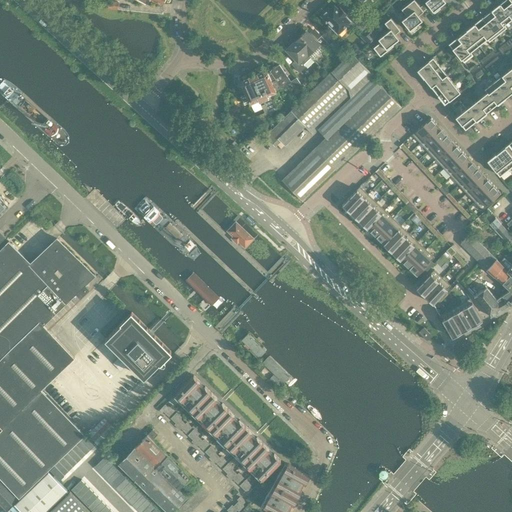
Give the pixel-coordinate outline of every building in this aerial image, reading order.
[(414,0),(413,0),(402,9),(407,16),(402,20),(411,31),(417,27),(416,25),(423,20),(424,22),(430,17),(425,10),(427,9),(424,5),(421,7),(414,0)] [(427,0),(426,1),(435,13),(441,8),(440,7),(446,1),(447,3),(451,0),(427,0)] [(511,1),(511,0),(504,0),(500,4),(511,18),(511,1)] [(511,19),(511,18),(500,4),(492,10),(507,29),(504,26),(511,19)] [(338,10),(334,6),(330,10),(329,8),(322,15),(331,24),(330,25),(338,33),(345,26),(349,30),(355,24),(347,16),(348,14),(341,7),(338,10)] [(492,10),(483,17),(498,36),(507,29),(492,10)] [(483,17),(475,24),(490,42),(498,36),(483,17)] [(381,42),(374,47),(380,56),(394,45),(393,44),(399,39),(395,34),(400,30),(391,18),(385,23),(390,29),(378,39),(381,42)] [(475,24),(467,31),(479,46),(487,39),(489,42),(490,42),(475,24)] [(372,27),(362,37),(370,45),(380,36),(372,27)] [(329,45),(321,36),(316,41),(309,34),(306,31),(295,41),(309,55),(311,58),(313,60),(323,51),(329,45)] [(467,31),(458,37),(473,56),(471,52),(479,46),(467,31)] [(458,37),(449,44),(464,63),(473,56),(458,37)] [(309,55),(295,41),(286,50),(296,60),(291,64),(300,73),(305,67),(303,65),(311,58),(309,55)] [(374,75),(356,57),(352,52),(333,70),(283,118),(265,136),(272,143),(275,146),(281,141),(285,145),(298,133),(304,126),(312,134),(318,129),(353,95),(372,77),(374,75)] [(418,69),(425,78),(440,66),(433,57),(418,69)] [(253,76),(264,100),(268,98),(267,96),(276,92),(275,90),(281,87),(281,88),(289,83),(296,93),(303,88),(296,78),(290,82),(279,65),(270,71),(271,73),(268,75),(267,73),(263,71),(253,76)] [(425,78),(432,87),(447,75),(440,66),(425,78)] [(511,88),(511,70),(510,69),(502,76),(511,88)] [(432,87),(438,95),(454,83),(447,75),(432,87)] [(254,118),(258,124),(266,118),(266,117),(270,116),(270,114),(264,100),(253,76),(243,81),(241,85),(245,94),(240,96),(244,104),(249,102),(250,104),(258,100),(259,102),(263,101),(264,105),(261,106),(264,113),(254,118)] [(506,98),(511,92),(511,88),(502,76),(493,82),(506,98)] [(476,85),(474,82),(470,84),(467,87),(470,90),(476,85)] [(497,104),(506,98),(493,82),(485,89),(487,92),(497,104)] [(438,95),(445,104),(461,92),(454,83),(438,95)] [(291,172),(282,180),(302,201),(336,169),(337,169),(402,107),(381,85),(326,138),(316,148),(291,172)] [(470,90),(467,87),(461,91),(464,95),(470,90)] [(477,100),(487,113),(497,104),(487,92),(477,100)] [(268,98),(264,100),(270,114),(275,110),(269,98),(268,98)] [(477,100),(466,109),(476,121),(487,113),(477,100)] [(456,117),(466,129),(476,121),(466,109),(456,117)] [(415,131),(412,135),(420,143),(423,140),(439,125),(431,117),(415,131)] [(423,140),(420,143),(428,151),(431,148),(447,134),(439,125),(423,140)] [(431,148),(428,151),(435,160),(439,157),(454,142),(447,134),(431,148)] [(439,157),(435,160),(443,168),(447,165),(462,151),(454,142),(439,157)] [(403,144),(400,146),(406,152),(409,149),(403,144)] [(496,154),(509,169),(508,169),(511,172),(511,171),(511,148),(509,144),(496,154)] [(447,165),(443,168),(451,176),(454,173),(470,159),(462,151),(447,165)] [(413,154),(410,157),(415,163),(419,160),(413,154)] [(496,154),(488,161),(500,176),(508,169),(509,169),(496,154)] [(454,173),(451,176),(459,185),(462,182),(477,167),(470,159),(454,173)] [(419,160),(415,163),(421,168),(424,166),(419,160)] [(462,182),(459,185),(467,193),(470,190),(485,176),(477,167),(462,182)] [(379,169),(376,172),(381,178),(384,175),(379,169)] [(429,171),(426,174),(431,180),(434,177),(429,171)] [(470,190),(467,193),(474,201),(477,198),(493,184),(485,176),(470,190)] [(434,177),(431,180),(436,185),(439,182),(434,177)] [(388,179),(385,182),(390,188),(394,185),(388,179)] [(477,198),(474,201),(482,210),(485,207),(501,193),(493,184),(477,198)] [(394,185),(390,188),(396,193),(399,190),(394,185)] [(356,191),(343,205),(351,213),(364,199),(368,195),(360,187),(356,191)] [(444,188),(441,191),(447,196),(450,193),(444,188)] [(450,193),(447,196),(452,202),(455,199),(450,193)] [(0,213),(8,205),(4,200),(4,198),(2,195),(0,195),(0,213)] [(364,199),(351,213),(359,220),(372,206),(376,202),(368,195),(364,199)] [(404,196),(401,199),(406,204),(409,201),(404,196)] [(409,201),(406,204),(411,210),(414,207),(409,201)] [(372,206),(359,220),(366,227),(380,213),(383,210),(376,202),(372,206)] [(460,205),(457,207),(462,213),(465,210),(460,205)] [(380,213),(366,227),(374,235),(388,221),(391,217),(383,210),(380,213)] [(465,210),(462,213),(467,219),(470,216),(465,210)] [(419,213),(416,215),(422,221),(425,218),(419,213)] [(388,221),(374,235),(383,243),(396,229),(400,225),(391,217),(388,221)] [(425,218),(422,221),(427,227),(430,224),(425,218)] [(230,239),(237,245),(238,244),(244,250),(254,239),(236,222),(226,232),(232,238),(230,239)] [(501,224),(495,230),(503,238),(509,233),(501,224)] [(396,229),(383,243),(391,251),(405,237),(408,234),(400,225),(396,229)] [(435,229),(432,232),(437,238),(440,235),(435,229)] [(510,291),(502,296),(510,305),(511,303),(511,276),(502,268),(503,266),(500,263),(475,238),(471,233),(461,243),(478,261),(487,270),(510,291)] [(511,236),(509,233),(503,238),(506,242),(511,236)] [(405,237),(391,251),(400,259),(413,245),(417,241),(408,234),(405,237)] [(440,235),(437,238),(442,243),(445,241),(440,235)] [(0,424),(2,426),(4,428),(0,431),(0,477),(19,498),(85,435),(41,389),(73,357),(42,324),(76,293),(80,297),(88,289),(84,285),(94,275),(56,238),(30,263),(9,241),(0,249),(0,424)] [(413,245),(400,259),(408,267),(422,253),(425,249),(417,241),(413,245)] [(422,253),(408,267),(417,275),(418,274),(430,261),(434,257),(425,249),(422,253)] [(456,252),(453,255),(458,261),(461,258),(456,252)] [(461,258),(458,261),(464,266),(467,264),(461,258)] [(511,265),(509,263),(504,258),(500,263),(503,266),(502,268),(511,276),(511,265)] [(430,261),(418,274),(421,276),(433,264),(430,261)] [(431,273),(416,288),(425,296),(439,281),(442,278),(434,270),(431,273)] [(185,281),(212,307),(220,299),(193,273),(185,281)] [(439,281),(425,296),(433,304),(437,301),(441,296),(445,292),(447,289),(451,286),(442,278),(439,281)] [(486,288),(474,296),(491,317),(504,309),(510,305),(502,296),(496,300),(486,288)] [(470,298),(460,304),(463,309),(472,326),(483,321),(473,303),(470,298)] [(460,304),(450,310),(453,315),(462,332),(472,326),(463,309),(460,304)] [(450,310),(440,316),(442,320),(452,338),(462,332),(453,315),(450,310)] [(105,339),(144,378),(170,352),(170,353),(171,352),(151,332),(131,312),(105,339)] [(419,332),(427,340),(432,336),(424,328),(419,332)] [(249,332),(240,342),(258,360),(268,351),(249,332)] [(295,381),(269,356),(262,363),(288,389),(295,381)] [(176,393),(194,411),(211,392),(194,375),(176,393)] [(194,411),(211,427),(228,409),(211,392),(194,411)] [(168,407),(164,411),(167,414),(172,409),(169,406),(168,407)] [(211,427),(228,444),(246,426),(228,409),(211,427)] [(171,418),(174,421),(180,415),(177,412),(171,418)] [(182,418),(180,415),(174,421),(176,423),(181,419),(182,418)] [(176,423),(175,425),(178,427),(183,421),(181,419),(176,423)] [(183,421),(178,427),(180,430),(182,428),(186,424),(183,421)] [(186,424),(182,428),(184,431),(190,425),(187,422),(186,424)] [(190,425),(184,431),(187,433),(193,428),(190,425)] [(228,444),(246,461),(263,443),(246,426),(228,444)] [(153,429),(147,435),(153,440),(158,434),(153,429)] [(189,435),(191,438),(197,432),(194,429),(189,435)] [(191,438),(194,440),(198,436),(199,434),(197,432),(191,438)] [(119,464),(167,511),(171,511),(187,497),(178,489),(186,481),(189,484),(193,480),(153,440),(147,435),(119,464)] [(80,440),(90,450),(95,446),(85,436),(80,440)] [(192,442),(195,444),(200,438),(198,436),(194,440),(192,442)] [(195,444),(197,447),(199,445),(203,441),(200,438),(195,444)] [(199,445),(201,448),(207,442),(204,439),(203,441),(199,445)] [(76,444),(86,454),(90,450),(80,440),(76,444)] [(210,444),(207,442),(201,448),(204,450),(210,444)] [(263,443),(246,461),(263,478),(281,460),(263,443)] [(72,449),(82,458),(86,454),(76,444),(72,449)] [(206,452),(208,454),(214,449),(211,446),(206,452)] [(68,453),(78,463),(82,458),(72,449),(68,453)] [(215,453),(217,451),(214,449),(208,454),(211,457),(215,453)] [(64,457),(73,467),(78,463),(68,453),(64,457)] [(209,458),(212,461),(218,455),(215,453),(211,457),(209,458)] [(216,462),(220,458),(218,455),(212,461),(214,463),(216,462)] [(220,458),(216,462),(219,464),(224,459),(222,456),(220,458)] [(59,461),(69,471),(73,467),(64,457),(59,461)] [(105,457),(95,466),(99,471),(109,461),(105,457)] [(227,461),(224,459),(219,464),(221,467),(227,461)] [(55,466),(65,476),(69,471),(59,461),(55,466)] [(109,461),(99,471),(103,475),(113,465),(109,461)] [(223,469),(226,471),(231,465),(229,463),(223,469)] [(288,464),(276,485),(297,498),(309,476),(288,464)] [(113,465),(103,475),(107,479),(117,469),(113,465)] [(234,468),(231,465),(226,471),(228,474),(232,469),(234,468)] [(51,470),(61,480),(65,476),(55,466),(51,470)] [(117,469),(107,479),(112,483),(121,474),(117,469)] [(228,474),(226,475),(229,478),(235,472),(232,469),(228,474)] [(380,473),(380,476),(383,478),(386,478),(388,476),(388,472),(385,470),(382,470),(380,473)] [(49,472),(15,504),(22,511),(46,511),(68,491),(49,472)] [(235,472),(229,478),(232,480),(233,479),(238,474),(235,472)] [(238,474),(233,479),(236,481),(242,475),(239,473),(238,474)] [(121,474),(112,483),(116,488),(126,478),(121,474)] [(242,475),(236,481),(238,484),(244,478),(242,475)] [(0,503),(6,510),(19,498),(0,477),(0,503)] [(126,478),(116,488),(120,492),(130,482),(126,478)] [(81,480),(71,489),(75,494),(85,484),(81,480)] [(240,485),(243,488),(249,482),(246,480),(240,485)] [(130,482),(120,492),(124,496),(134,487),(130,482)] [(243,488),(246,491),(250,486),(250,487),(251,485),(249,482),(243,488)] [(85,484),(75,494),(80,498),(90,488),(85,484)] [(289,511),(297,498),(276,485),(264,507),(273,511),(289,511)] [(202,486),(198,490),(205,498),(210,494),(202,486)] [(250,486),(246,491),(244,492),(247,495),(253,489),(250,487),(250,486)] [(134,487),(124,496),(128,501),(138,491),(134,487)] [(90,488),(80,498),(84,502),(94,493),(90,488)] [(198,490),(194,494),(201,502),(205,498),(198,490)] [(138,491),(128,501),(133,505),(142,495),(138,491)] [(90,511),(70,492),(49,511),(90,511)] [(94,493),(84,502),(88,507),(98,497),(94,493)] [(194,494),(190,498),(198,506),(201,502),(194,494)] [(142,495),(133,505),(137,509),(147,499),(142,495)] [(98,497),(88,507),(92,511),(102,501),(98,497)] [(239,501),(243,505),(245,503),(240,497),(237,500),(238,501),(239,501)] [(190,498),(186,502),(194,510),(198,506),(190,498)] [(147,499),(137,509),(139,511),(142,511),(151,504),(147,499)] [(102,501),(92,511),(93,511),(99,511),(106,506),(102,501)] [(186,502),(182,506),(187,511),(191,511),(194,510),(186,502)]
